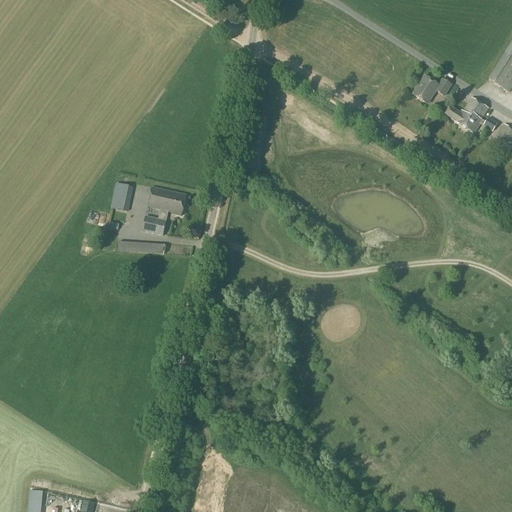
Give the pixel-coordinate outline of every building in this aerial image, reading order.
[(511,43),(488,81),(508,94),(511,87),(511,43)] [(413,95),(427,105),(435,92),(443,97),(451,86),(442,81),(438,87),(424,77),(413,95)] [(454,123),(473,135),(480,125),(492,133),(497,125),(488,119),(485,123),(481,121),(488,109),(471,99),(463,112),(461,111),(460,114),(449,107),(443,115),(454,122),(454,123)] [(497,136),(511,145),(511,130),(504,126),(497,136)] [(109,209),(127,213),(132,189),(115,184),(109,209)] [(142,232),(163,237),(168,213),(174,214),(174,216),(181,217),(181,215),(182,216),(186,196),(151,189),(147,208),(160,211),(158,221),(145,218),(142,232)] [(105,229),(117,232),(119,225),(106,222),(105,229)] [(117,253),(163,256),(164,246),(117,243),(117,253)] [(78,511),(61,495),(57,499),(71,511),(78,511)]
